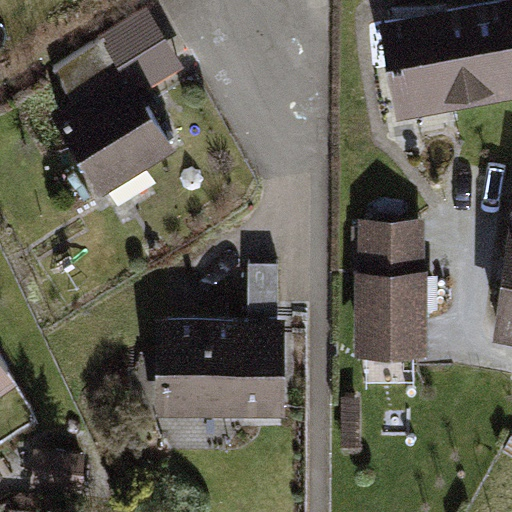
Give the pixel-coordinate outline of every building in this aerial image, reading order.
[(511,97),(511,0),(499,0),(377,25),(396,120),(511,97)] [(106,203),(176,154),(102,47),(53,80),(74,111),(52,125),(106,203)] [(511,200),(490,328),(511,331),(511,200)] [(358,227),(359,292),(427,290),(425,225),(358,227)] [(156,324),(154,437),(282,439),(284,270),(248,270),(248,325),(156,324)] [(429,359),(427,290),(359,292),(361,360),(429,359)] [(0,378),(9,373),(0,359),(0,378)]
